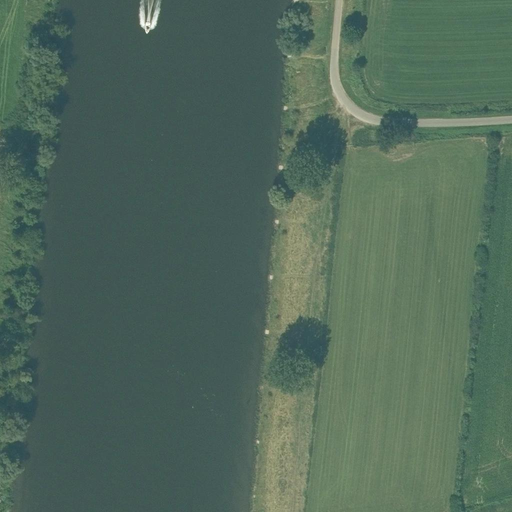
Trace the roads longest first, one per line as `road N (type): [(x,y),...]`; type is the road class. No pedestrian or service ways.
road 1 (track): [(357,113),(332,174),(294,511)]
road 2 (unclassified): [(511,119),(391,122),(348,107),(334,83),(339,0)]
